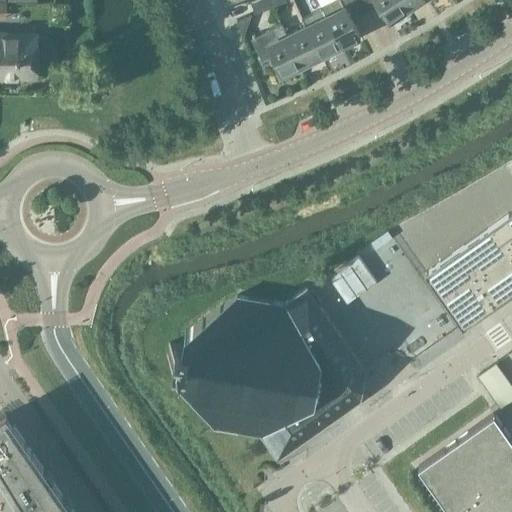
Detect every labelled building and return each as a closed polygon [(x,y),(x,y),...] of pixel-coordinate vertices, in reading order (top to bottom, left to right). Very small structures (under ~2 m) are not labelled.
[(273,5),(270,0),(249,0),(255,12),(273,5)] [(365,11),(358,0),(329,0),(320,5),(321,7),(340,45),(360,35),(352,18),(365,11)] [(358,0),(365,11),(378,4),(389,21),(407,8),(401,0),(358,0)] [(401,0),(407,8),(419,0),(401,0)] [(0,4),(0,20),(9,21),(10,5),(0,4)] [(302,17),(305,24),(306,24),(321,55),(320,55),(322,59),(336,52),(334,48),(340,45),(321,7),(302,17)] [(301,64),(286,33),(281,22),(250,36),(262,60),(272,56),(281,74),(301,64)] [(306,24),(305,24),(286,33),(301,64),(320,55),(321,55),(306,24)] [(0,73),(36,74),(36,36),(0,35),(0,73)] [(511,209),(426,270),(463,322),(511,287),(511,209)] [(347,301),(376,281),(358,254),(348,261),(350,264),(330,278),(347,301)] [(214,423),(215,424),(262,432),(278,454),(359,396),(354,389),(356,381),(357,373),(364,368),(306,286),(283,302),(269,300),(269,299),(238,294),(236,294),(185,331),(184,332),(185,332),(183,344),(168,342),(166,355),(180,358),(178,370),(178,372),(214,423)] [(477,375),(500,407),(511,398),(511,384),(496,362),(477,375)] [(511,511),(511,437),(494,411),(418,465),(451,511),(511,511)] [(74,511),(6,414),(0,417),(0,511),(74,511)]
